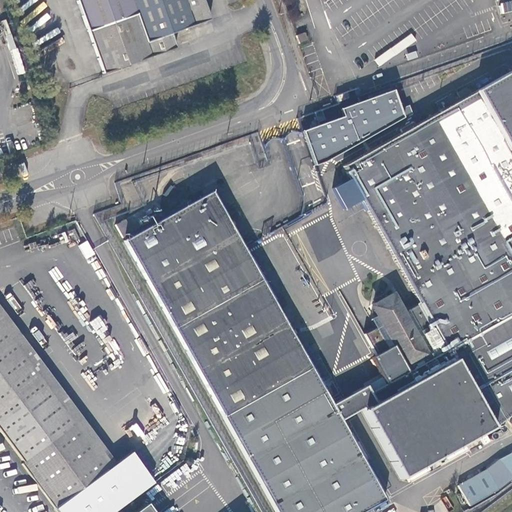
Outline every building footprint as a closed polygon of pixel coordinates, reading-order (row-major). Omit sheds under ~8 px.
[(76,0),(103,76),(175,50),(169,35),(212,20),(204,0),(76,0)] [(501,12),(511,9),(511,0),(506,0),(499,1),(501,12)] [(304,36),(300,38),(299,41),(300,44),(302,46),(307,45),(308,41),(307,38),(304,36)] [(511,71),(340,167),(416,306),(442,352),(445,350),(490,428),(511,411),(511,71)] [(343,117),(302,132),(315,166),(323,163),(403,117),(394,90),(340,109),(343,117)] [(322,112),(314,114),(317,124),(325,122),(322,112)] [(210,192),(123,240),(275,511),(362,511),(382,501),(339,423),(330,407),(210,192)] [(124,220),(115,225),(123,237),(131,232),(124,220)] [(84,254),(91,250),(87,242),(80,245),(84,254)] [(402,371),(427,358),(402,314),(391,294),(367,307),(379,329),(402,371)] [(442,352),(416,306),(402,314),(427,358),(402,371),(379,329),(375,331),(374,329),(362,336),(374,356),(371,358),(385,386),(368,394),(365,386),(330,407),(339,423),(361,410),(401,481),(490,428),(445,350),(442,352)] [(0,325),(0,434),(56,511),(100,511),(83,488),(114,463),(81,420),(74,425),(0,325)] [(511,451),(458,486),(471,506),(511,479),(511,451)]
